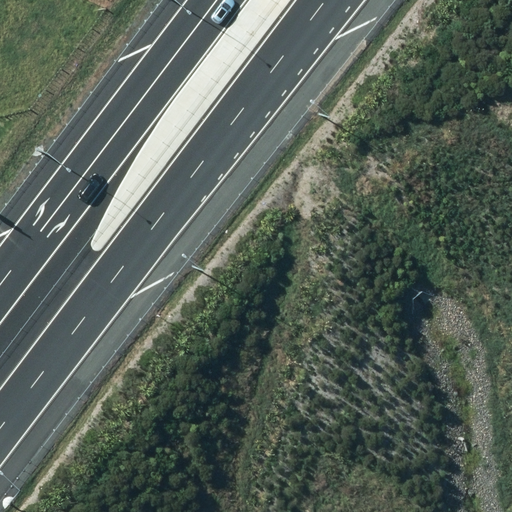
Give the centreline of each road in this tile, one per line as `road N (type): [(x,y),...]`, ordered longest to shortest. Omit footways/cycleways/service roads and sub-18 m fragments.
road 1 (motorway): [(321,0),(0,421)]
road 2 (motorway): [(0,286),(217,0)]
